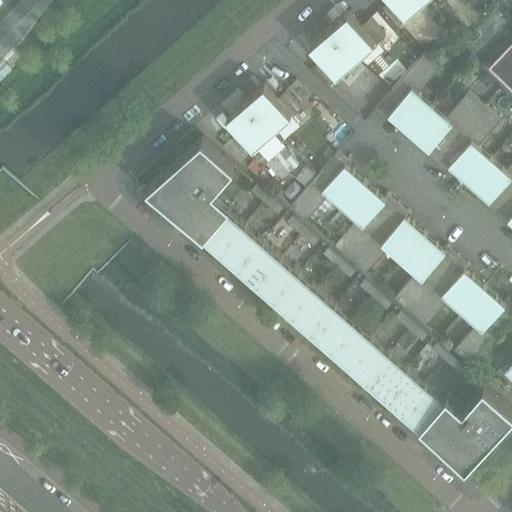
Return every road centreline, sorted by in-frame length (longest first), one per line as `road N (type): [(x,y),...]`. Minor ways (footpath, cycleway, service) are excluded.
road 1 (residential): [(95,177),(114,203),(463,511)]
road 2 (residential): [(258,34),(511,260)]
road 3 (residential): [(222,511),(0,317)]
road 4 (residential): [(95,177),(258,34)]
road 5 (residential): [(0,430),(94,511)]
